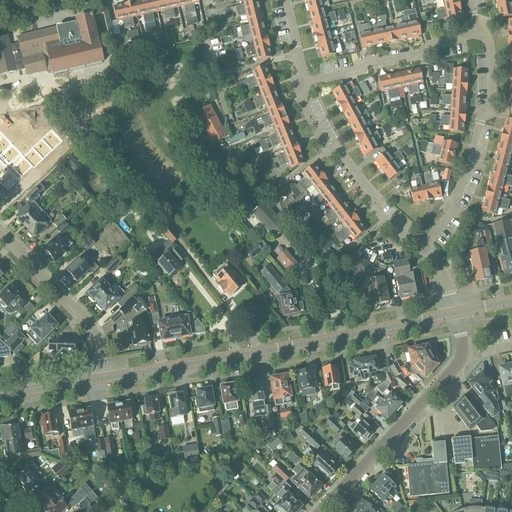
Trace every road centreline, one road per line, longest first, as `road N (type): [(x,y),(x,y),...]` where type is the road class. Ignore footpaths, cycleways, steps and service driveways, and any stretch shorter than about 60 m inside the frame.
road 1 (tertiary): [(107,378),(454,313)]
road 2 (residential): [(321,511),(454,369),(461,356),(454,313)]
road 3 (residential): [(420,249),(448,215),(481,115),(490,109),(490,54),(478,35)]
road 4 (residential): [(420,249),(375,210),(375,197),(339,152),(327,151),(303,104),(303,81)]
road 5 (residential): [(0,232),(84,322),(107,378)]
road 6 (residential): [(303,81),(478,35)]
